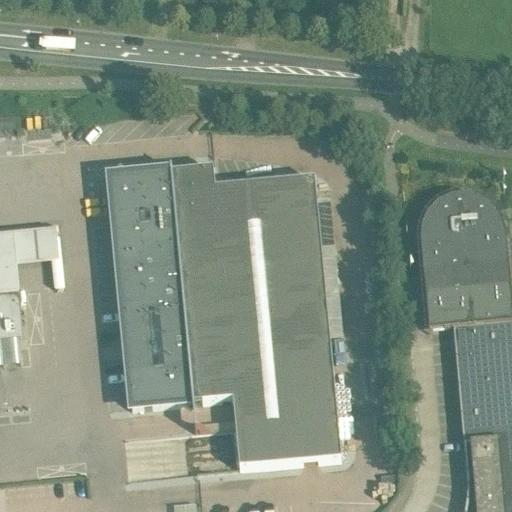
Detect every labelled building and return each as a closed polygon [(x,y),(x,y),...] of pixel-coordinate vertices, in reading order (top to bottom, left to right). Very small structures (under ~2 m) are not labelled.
[(364,127),(354,127),(354,137),(365,137),(364,127)] [(0,137),(0,150),(11,150),(10,138),(0,137)] [(127,182),(110,183),(125,345),(127,363),(132,415),(182,410),(233,405),(236,429),(240,475),(301,469),(342,465),(330,344),(317,205),(315,184),(215,194),(213,174),(207,174),(192,176),(188,176),(130,181),(127,182)] [(511,511),(511,296),(507,239),(503,224),(494,212),(482,204),(468,200),(452,201),(439,207),(429,218),(422,231),(421,247),(429,335),(454,333),(467,490),(467,505),(475,506),(475,511),(511,511)] [(0,238),(0,297),(19,296),(17,268),(56,265),(53,233),(0,238)] [(0,344),(24,342),(19,296),(0,297),(0,344)] [(365,359),(375,358),(371,333),(360,334),(365,359)] [(113,441),(116,478),(212,470),(210,445),(173,448),(172,436),(113,441)]
